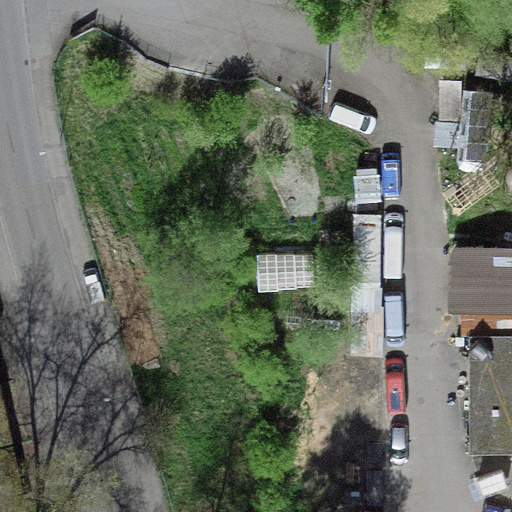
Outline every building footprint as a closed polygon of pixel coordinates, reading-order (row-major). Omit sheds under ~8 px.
[(511,299),(511,230),(454,229),(453,299),(511,299)] [(511,331),(469,332),(470,360),(485,360),(485,369),(485,377),(470,377),(470,449),(511,448),(511,331)] [(361,353),(336,353),(336,367),(361,367),(361,353)] [(382,378),(360,378),(360,407),(382,407),(382,378)] [(348,384),(322,384),(322,400),(348,400),(348,384)] [(362,420),(335,419),(335,434),(361,434),(362,420)] [(6,447),(0,448),(0,511),(14,511),(21,511),(6,447)] [(336,447),(336,510),(363,510),(362,447),(336,447)]
